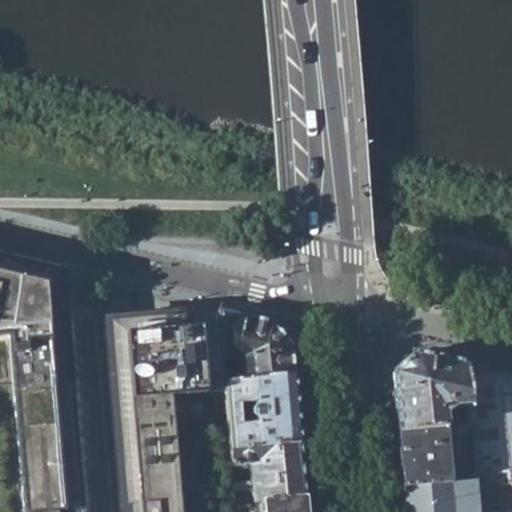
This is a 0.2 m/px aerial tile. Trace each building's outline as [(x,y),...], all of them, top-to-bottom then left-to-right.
[(0,390),(6,390),(19,511),(86,511),(71,337),(66,274),(0,257),(0,390)] [(184,308),(103,314),(119,511),(129,511),(129,505),(124,506),(108,319),(184,312),(184,308)] [(219,325),(223,362),(239,361),(240,371),(223,372),(224,383),(292,376),(290,347),(269,322),(218,310),(219,325)] [(184,312),(108,319),(124,506),(129,505),(129,511),(179,511),(170,395),(225,390),(224,383),(223,372),(223,362),(219,325),(185,327),(184,312)] [(397,433),(443,428),(442,416),(449,411),(468,409),(464,367),(415,356),(392,376),(397,433)] [(224,383),(225,390),(229,449),(298,441),(292,376),(224,383)] [(397,433),(402,488),(474,482),(469,426),(443,428),(397,433)] [(229,449),(231,463),(239,462),(239,456),(248,456),(249,465),(249,471),(239,472),(231,473),(234,505),(303,500),(298,441),(229,449)] [(234,505),(234,511),(255,511),(256,511),(263,511),(304,511),(303,500),(234,505)]
